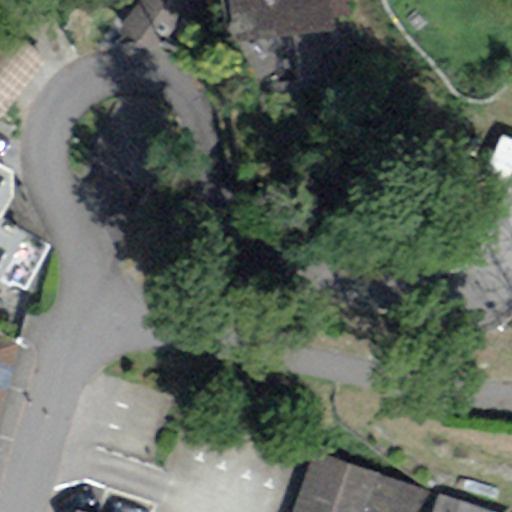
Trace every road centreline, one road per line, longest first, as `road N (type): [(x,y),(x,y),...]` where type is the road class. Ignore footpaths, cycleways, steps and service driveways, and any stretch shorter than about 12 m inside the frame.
road 1 (residential): [(77,319),(80,257),(45,152),(55,115),(74,92),(109,75),(140,73),(181,96),(228,218),(267,256),(303,273),(454,300),(489,284),(511,247)]
road 2 (unclassified): [(511,401),(289,366),(77,319)]
road 3 (unclassified): [(77,319),(17,511)]
